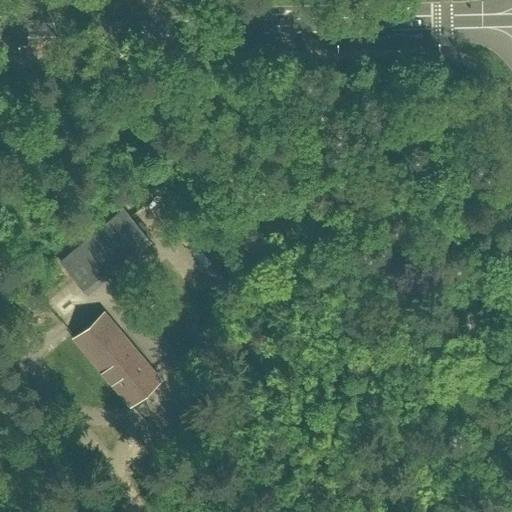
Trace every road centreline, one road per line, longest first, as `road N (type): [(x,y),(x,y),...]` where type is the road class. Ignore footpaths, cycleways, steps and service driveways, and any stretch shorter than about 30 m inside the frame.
road 1 (secondary): [(0,29),(511,16)]
road 2 (track): [(138,511),(0,335)]
road 3 (track): [(0,511),(76,505),(117,483)]
